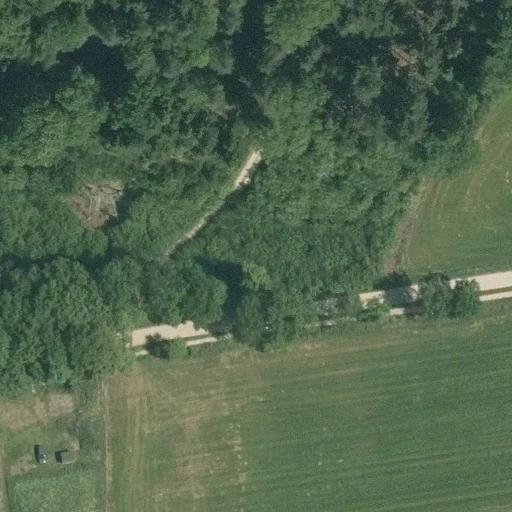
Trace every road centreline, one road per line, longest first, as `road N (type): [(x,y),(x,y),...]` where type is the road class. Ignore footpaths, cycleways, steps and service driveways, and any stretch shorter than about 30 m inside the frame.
road 1 (track): [(61,345),(511,276)]
road 2 (track): [(306,0),(285,100),(227,202),(61,345)]
